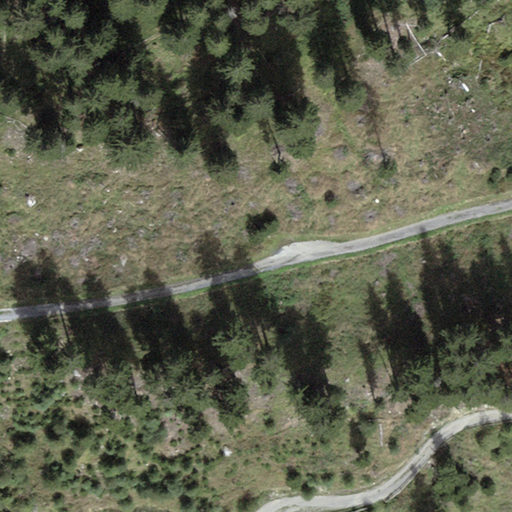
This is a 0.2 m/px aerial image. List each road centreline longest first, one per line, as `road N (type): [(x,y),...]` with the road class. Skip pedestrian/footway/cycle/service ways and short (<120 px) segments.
road 1 (track): [(0,296),(269,266),(511,194)]
road 2 (track): [(511,410),(434,438),(373,495),(305,511)]
